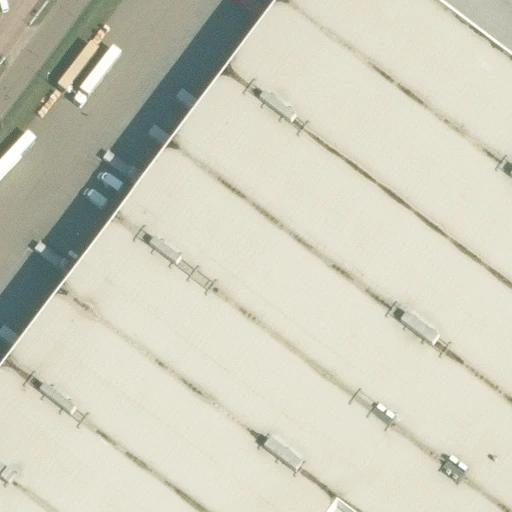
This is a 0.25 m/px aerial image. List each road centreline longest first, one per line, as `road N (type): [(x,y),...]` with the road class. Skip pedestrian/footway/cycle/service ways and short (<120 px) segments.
road 1 (unknown): [(0,247),(181,0)]
road 2 (unclassified): [(0,102),(77,0)]
